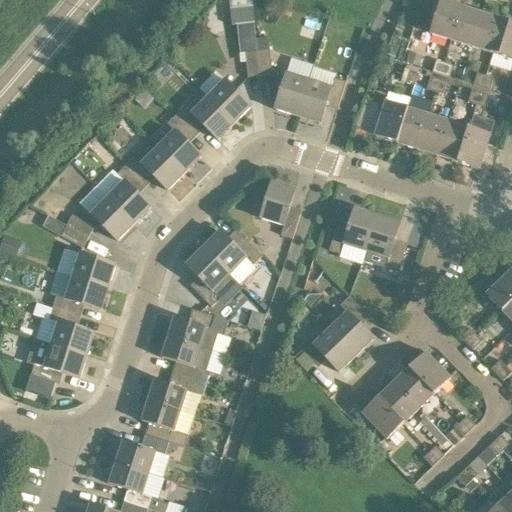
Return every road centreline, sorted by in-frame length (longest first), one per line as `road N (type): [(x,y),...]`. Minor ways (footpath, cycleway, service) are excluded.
road 1 (residential): [(70,433),(113,403),(153,258),(167,235),(259,150),(455,202)]
road 2 (residential): [(431,485),(499,419),(492,393),(417,318)]
road 3 (residential): [(417,318),(455,202)]
